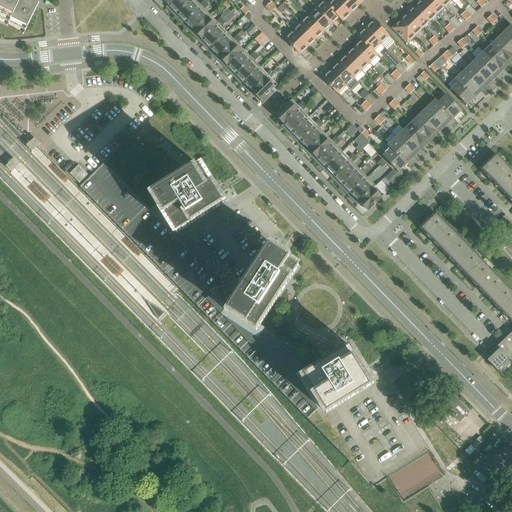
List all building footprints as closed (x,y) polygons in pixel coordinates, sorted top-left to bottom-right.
[(0,0),(0,20),(25,33),(37,8),(20,0),(0,0)] [(178,14),(192,0),(175,0),(169,6),(178,14)] [(186,23),(202,7),(195,0),(192,0),(178,14),(186,23)] [(351,14),(338,0),(333,0),(329,5),(325,1),(324,1),(344,21),(351,14)] [(362,3),(358,0),(338,0),(351,14),(362,3)] [(437,15),(422,0),(421,0),(415,7),(430,22),(437,15)] [(444,8),(436,0),(422,0),(437,15),(444,8)] [(344,21),(324,1),(316,9),(332,24),(339,17),(343,22),(344,21)] [(194,32),(211,16),(202,7),(186,23),(194,32)] [(430,22),(415,7),(407,14),(422,29),(430,22)] [(223,13),(221,18),(223,20),(226,18),(231,13),(227,9),(223,12),(223,13)] [(332,24),(316,9),(309,16),(324,32),(332,24)] [(422,29),(407,14),(400,21),(415,36),(422,29)] [(202,40),(219,24),(211,16),(194,32),(202,40)] [(324,32),(309,16),(301,23),(316,39),(324,32)] [(389,36),(385,32),(384,31),(385,31),(385,29),(381,25),(379,25),(374,20),(366,28),(381,44),(389,36)] [(415,36),(400,21),(392,28),(407,44),(415,36)] [(316,39),(301,23),(293,31),(309,47),(316,39)] [(211,49),(227,33),(219,24),(202,40),(211,49)] [(254,25),(247,31),(250,35),(257,29),(254,25)] [(381,44),(366,28),(358,36),(377,56),(378,55),(374,51),(381,44)] [(309,47),(293,31),(285,39),(300,55),(309,47)] [(263,32),(256,39),(260,43),(267,36),(263,32)] [(219,57),(236,42),(227,33),(211,49),(219,57)] [(511,40),(504,33),(497,39),(511,54),(511,40)] [(377,56),(358,36),(357,36),(361,41),(354,48),(369,64),(377,56)] [(511,56),(511,54),(497,39),(490,46),(506,62),(511,56)] [(228,66),(244,50),(236,42),(219,57),(228,66)] [(506,62),(490,46),(483,53),(499,69),(506,62)] [(369,64),(354,48),(347,55),(362,71),(369,64)] [(236,75),(252,59),(244,50),(228,66),(236,75)] [(387,52),(383,55),(395,68),(399,64),(387,52)] [(499,69),(483,53),(476,59),(492,75),(499,69)] [(362,71),(347,55),(339,63),(354,78),(362,71)] [(244,83),(261,67),(252,59),(236,75),(244,83)] [(492,75),(476,59),(470,66),(485,82),(492,75)] [(339,63),(331,70),(346,86),(352,91),(359,84),(354,78),(339,63)] [(485,82),(470,66),(463,73),(478,89),(485,82)] [(253,92),(269,76),(261,67),(244,83),(253,92)] [(346,86),(331,70),(323,78),(338,94),(346,86)] [(478,89),(463,73),(456,79),(474,99),(475,98),(472,95),(478,89)] [(272,91),(274,89),(278,85),(269,76),(253,92),(254,93),(254,95),(258,99),(260,99),(264,103),(274,93),(272,91)] [(474,99),(456,79),(455,80),(458,83),(451,89),(467,106),(474,99)] [(461,111),(446,95),(439,103),(436,100),(435,100),(453,119),(461,111)] [(284,124),(301,109),(292,100),(286,105),(284,103),(273,113),(277,117),(277,119),(281,123),(283,123),(284,124)] [(453,119),(435,100),(427,108),(443,124),(450,116),(453,119)] [(443,124),(427,108),(420,115),(435,131),(443,124)] [(292,133),(309,117),(301,109),(284,124),(292,133)] [(435,131),(420,115),(412,123),(427,139),(435,131)] [(301,142),(317,126),(309,117),(292,133),(301,142)] [(427,139),(412,123),(404,130),(419,146),(427,139)] [(353,136),(359,129),(353,124),(347,131),(353,136)] [(309,150),(326,134),(317,126),(301,142),(309,150)] [(419,146),(404,130),(396,138),(412,154),(419,146)] [(318,159),(334,143),(326,134),(309,150),(318,159)] [(362,134),(354,141),(359,146),(356,149),(359,152),(367,144),(370,142),(362,134)] [(38,149),(41,146),(33,138),(30,141),(38,149)] [(412,154),(396,138),(389,145),(407,164),(404,161),(412,154)] [(326,168),(342,152),(334,143),(318,159),(326,168)] [(407,164),(389,145),(388,146),(391,149),(383,156),(399,172),(407,164)] [(334,176),(351,161),(342,152),(326,168),(334,176)] [(511,187),(511,171),(497,155),(482,170),(505,194),(511,187)] [(343,185),(359,169),(351,161),(334,176),(343,185)] [(246,289),(245,288),(225,268),(215,277),(167,229),(202,207),(201,205),(201,204),(190,187),(188,185),(149,209),(104,164),(80,187),(308,419),(322,406),(352,387),(351,384),(340,367),(338,364),(315,379),(255,317),(280,278),(269,271),(261,266),(246,289)] [(88,175),(79,165),(70,174),(79,183),(88,175)] [(224,204),(200,167),(153,196),(177,234),(224,204)] [(351,194),(367,178),(359,169),(343,185),(351,194)] [(393,171),(387,176),(394,183),(399,177),(396,174),(393,171)] [(360,202),(376,186),(367,178),(351,194),(360,202)] [(368,211),(385,195),(376,186),(360,202),(361,203),(361,205),(365,209),(367,210),(368,211)] [(459,238),(454,232),(436,214),(421,228),(445,252),(459,238)] [(482,262),(477,256),(459,238),(445,252),(468,276),(482,262)] [(505,285),(500,280),(482,262),(468,276),(491,300),(505,285)] [(511,292),(505,285),(491,300),(511,321),(511,292)] [(165,313),(147,301),(146,301),(158,320),(165,313)] [(511,361),(511,347),(504,340),(498,346),(511,361)] [(374,384),(350,346),(303,375),(322,406),(327,413),(374,384)] [(511,362),(511,361),(498,346),(494,350),(497,353),(494,356),(493,355),(488,360),(497,371),(509,359),(511,362)] [(469,412),(456,398),(451,403),(446,408),(460,422),(465,417),(469,412)] [(478,446),(484,440),(480,437),(474,442),(478,446)] [(469,456),(475,450),(471,445),(465,451),(469,456)]
